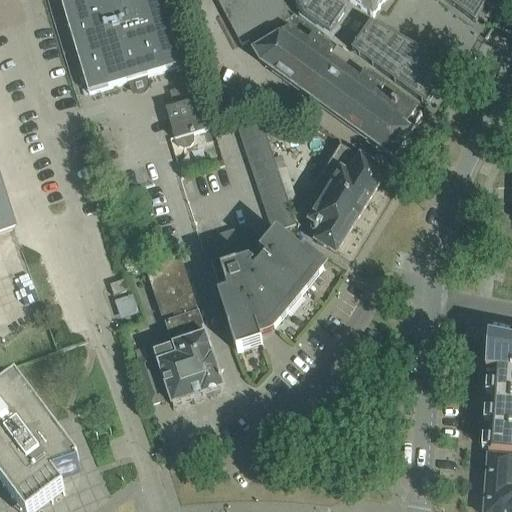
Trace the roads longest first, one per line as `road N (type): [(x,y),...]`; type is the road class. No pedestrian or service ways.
road 1 (unclassified): [(226,466),(348,340),(379,286),(431,295)]
road 2 (unclassified): [(431,295),(460,167),(511,74)]
road 3 (unclassified): [(414,511),(431,295)]
